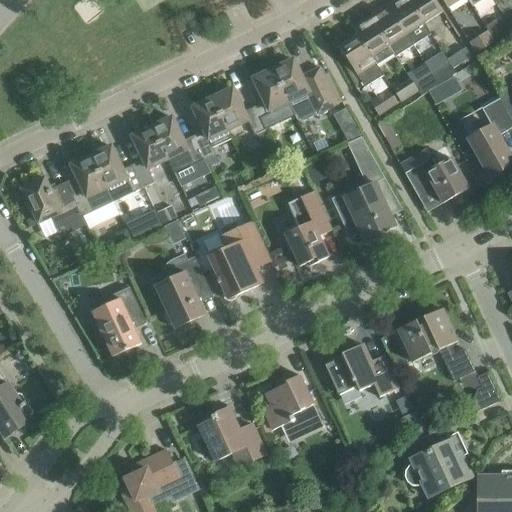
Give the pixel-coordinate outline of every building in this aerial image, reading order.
[(396,0),(388,6),(413,46),(431,34),(424,24),(408,0),(396,0)] [(442,12),(434,0),(408,0),(424,24),(442,12)] [(441,0),(447,9),(460,0),(441,0)] [(396,57),(413,46),(388,6),(370,17),(396,57)] [(370,17),(352,29),(357,36),(376,65),(380,70),(397,59),(396,57),(370,17)] [(503,22),(489,31),(495,41),(509,32),(503,22)] [(494,42),(488,33),(470,45),(476,54),(494,42)] [(357,36),(339,48),(365,88),(384,76),(380,70),(376,65),(357,36)] [(467,47),(465,48),(448,59),(451,63),(454,68),(473,56),(467,47)] [(274,69),(273,70),(289,102),(295,116),(297,120),(300,118),(304,120),(315,115),(316,111),(318,114),(337,105),(324,78),(323,75),(320,68),(301,76),(293,60),(291,61),(287,59),(276,64),(274,69)] [(451,63),(433,75),(440,85),(458,73),(454,68),(451,63)] [(273,70),(253,79),(264,103),(254,108),(265,130),(295,116),(289,102),(273,70)] [(415,86),(422,96),(440,85),(433,75),(415,86)] [(410,83),(395,92),(401,102),(416,93),(410,83)] [(511,119),(511,85),(498,94),(500,99),(511,119)] [(446,100),(438,87),(430,92),(437,104),(446,100)] [(232,89),(212,99),(228,131),(248,122),(254,135),(265,130),(254,108),(244,113),(232,89)] [(389,91),(371,103),(379,115),(397,104),(389,91)] [(231,138),(228,131),(212,99),(192,108),(203,132),(193,137),(204,159),(216,154),(212,148),(231,138)] [(511,160),(498,136),(511,128),(511,119),(500,99),(482,109),(493,126),(469,139),(490,178),(511,165),(511,160)] [(204,159),(193,137),(183,142),(172,118),(152,127),(167,160),(174,174),(204,159)] [(352,122),(341,128),(349,141),(349,142),(360,136),(352,122)] [(148,169),(167,160),(152,127),(132,137),(143,161),(133,165),(144,188),(154,183),(148,169)] [(361,234),(364,241),(395,227),(375,185),(385,180),(361,137),(347,144),(367,187),(345,197),(343,194),(331,199),(349,239),(361,234)] [(111,147),(91,156),(113,203),(144,188),(133,165),(122,170),(111,147)] [(427,150),(400,166),(416,195),(432,186),(443,204),(450,200),(452,202),(462,196),(461,194),(469,190),(451,158),(436,167),(427,150)] [(77,178),(67,183),(83,217),(113,203),(91,156),(71,166),(77,178)] [(308,170),(315,185),(329,178),(322,163),(308,170)] [(67,183),(50,190),(44,179),(22,189),(26,200),(25,204),(29,213),(33,214),(34,216),(38,224),(51,218),(56,229),(65,224),(69,233),(86,225),(83,217),(67,183)] [(214,187),(204,192),(210,203),(220,198),(214,187)] [(286,239),(284,240),(289,253),(292,252),(299,267),(309,263),(310,267),(329,258),(319,237),(332,231),(315,194),(289,206),(299,228),(284,235),(286,239)] [(215,203),(220,225),(242,219),(237,197),(215,203)] [(28,219),(26,222),(29,229),(38,224),(34,216),(28,219)] [(138,219),(126,225),(134,240),(145,235),(138,219)] [(226,250),(208,258),(223,291),(223,296),(226,300),(230,302),(234,300),(237,296),(263,284),(256,269),(270,262),(252,223),(221,238),(226,250)] [(132,240),(126,229),(115,234),(120,246),(132,240)] [(196,245),(190,248),(193,255),(199,252),(196,245)] [(281,254),(271,258),(274,265),(284,261),(281,254)] [(119,265),(117,255),(98,259),(100,269),(119,265)] [(175,278),(155,288),(168,314),(166,315),(165,317),(170,326),(171,326),(173,325),(175,329),(205,315),(200,305),(192,287),(205,281),(194,257),(187,261),(171,268),(175,278)] [(129,288),(89,306),(96,321),(93,325),(93,330),(95,334),(99,337),(103,337),(113,358),(141,345),(134,330),(146,324),(129,288)] [(478,377),(465,350),(454,355),(450,346),(457,342),(442,310),(397,331),(401,338),(396,341),(402,355),(407,356),(409,356),(412,363),(439,351),(453,382),(459,379),(461,384),(478,392),(474,405),(477,412),(501,401),(488,373),(478,377)] [(371,363),(363,346),(325,364),(339,396),(357,388),(359,392),(374,386),(379,398),(399,389),(384,357),(371,363)] [(272,431),(281,427),(289,444),(324,427),(299,376),(285,383),(286,385),(265,395),(271,408),(264,412),(272,431)] [(21,395),(18,395),(17,396),(8,383),(0,388),(0,432),(4,439),(33,421),(30,416),(32,415),(32,412),(29,407),(26,406),(24,404),(25,401),(21,395)] [(212,421),(198,427),(214,462),(232,454),(239,468),(266,455),(252,425),(240,431),(229,409),(211,417),(212,421)] [(405,429),(410,441),(424,435),(419,423),(405,429)] [(437,431),(405,446),(414,465),(409,467),(406,472),(405,478),(408,483),(412,486),(418,486),(423,484),(429,498),(471,478),(461,457),(466,455),(457,434),(442,441),(437,431)] [(129,489),(121,492),(126,502),(130,511),(155,511),(153,506),(151,503),(167,496),(168,496),(168,495),(169,495),(170,495),(171,496),(172,496),(173,496),(174,496),(175,496),(176,496),(176,495),(184,492),(185,492),(186,492),(187,493),(188,493),(189,493),(190,493),(191,493),(194,492),(194,491),(195,491),(195,490),(196,490),(196,489),(196,488),(196,487),(196,486),(196,485),(185,462),(184,463),(184,464),(175,468),(173,464),(167,451),(135,466),(129,468),(132,477),(125,480),(129,489)] [(273,457),(264,461),(269,474),(278,470),(273,457)] [(478,479),(478,511),(511,511),(511,472),(501,473),(501,479),(478,479)] [(351,498),(364,492),(359,482),(346,488),(351,498)]
